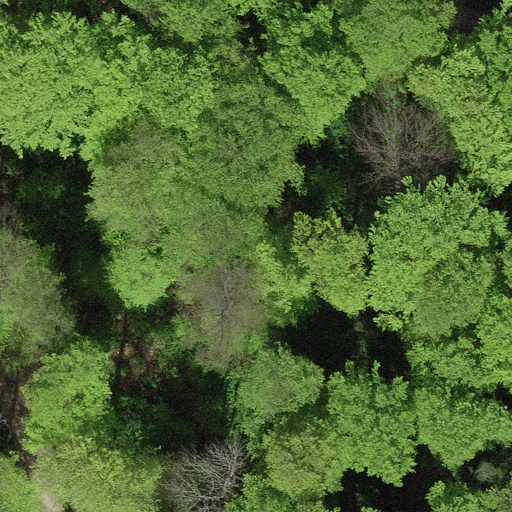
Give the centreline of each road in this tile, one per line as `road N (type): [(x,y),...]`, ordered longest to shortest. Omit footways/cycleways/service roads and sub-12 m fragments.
road 1 (track): [(0,258),(52,493),(71,511)]
road 2 (track): [(511,52),(370,0)]
